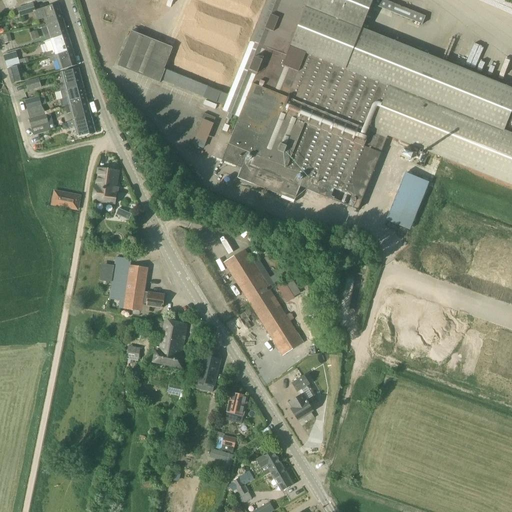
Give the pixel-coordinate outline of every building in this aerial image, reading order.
[(511,112),(511,88),(362,28),(373,0),(183,0),(166,45),(132,31),(118,66),(161,83),(161,81),(162,80),(225,105),(223,111),(240,118),(223,161),(242,168),(238,178),(295,201),(300,187),(359,210),(388,136),(511,185),(511,133),(505,131),(511,112)] [(33,4),(18,8),(20,17),(35,12),(36,12),(36,11),(33,4)] [(46,8),(36,11),(36,12),(38,20),(44,18),(45,19),(47,24),(47,25),(63,19),(58,4),(46,8)] [(47,27),(42,28),(44,35),(46,42),(52,40),(68,35),(64,22),(63,19),(47,25),(47,27)] [(5,43),(12,41),(10,33),(0,35),(0,44),(0,46),(6,45),(5,43)] [(55,51),(46,53),(48,58),(50,57),(73,50),(72,47),(68,35),(52,40),(55,51)] [(73,50),(50,57),(52,62),(58,60),(61,70),(78,65),(73,50)] [(11,59),(5,61),(8,69),(21,65),(26,64),(24,58),(19,60),(16,51),(10,53),(11,59)] [(21,65),(8,69),(12,84),(25,80),(21,65)] [(65,84),(59,85),(60,91),(66,89),(83,85),(79,68),(62,73),(65,84)] [(39,78),(25,82),(28,91),(41,87),(39,78)] [(66,89),(61,91),(63,99),(61,101),(62,107),(65,106),(70,105),(87,101),(87,100),(83,85),(66,89)] [(39,96),(25,100),(28,110),(42,106),(42,105),(40,97),(39,96)] [(70,105),(65,106),(67,114),(72,113),(74,121),(68,122),(68,123),(69,123),(91,116),(87,101),(70,105)] [(203,119),(213,124),(216,118),(204,113),(202,119),(203,119)] [(30,119),(29,119),(32,128),(49,123),(46,114),(30,119)] [(96,133),(91,116),(69,123),(68,123),(70,128),(76,127),(79,137),(96,133)] [(115,193),(118,170),(97,168),(95,186),(94,186),(92,201),(115,204),(116,193),(115,193)] [(408,229),(425,180),(400,171),(383,220),(408,229)] [(78,209),(80,196),(55,192),(53,205),(78,209)] [(246,249),(224,263),(250,304),(271,290),(276,287),(274,283),(295,270),(292,264),(271,278),(257,256),(252,259),(250,256),(246,249)] [(116,257),(110,299),(114,300),(114,303),(120,303),(119,308),(141,311),(143,312),(143,306),(149,307),(163,309),(165,295),(145,292),(148,269),(130,266),(131,259),(116,257)] [(110,281),(113,265),(101,263),(98,279),(110,281)] [(271,290),(250,304),(282,356),(304,342),(298,333),(272,291),(271,290)] [(181,357),(187,325),(163,321),(157,351),(156,351),(154,362),(182,367),(184,357),(181,357)] [(203,356),(197,381),(215,385),(221,360),(203,356)] [(295,387),(307,380),(304,375),(292,383),(295,387)] [(298,392),(310,384),(307,380),(295,387),(298,392)] [(244,416),(248,397),(232,393),(227,413),(225,420),(242,424),(243,416),(244,416)] [(298,420),(312,410),(308,404),(309,403),(303,394),(291,402),(297,411),(294,413),(298,420)] [(222,445),(221,450),(233,452),(234,448),(236,438),(225,436),(224,436),(222,445)] [(212,448),(209,457),(223,461),(222,467),(230,469),(234,455),(212,448)] [(265,456),(257,460),(264,474),(270,470),(281,464),(274,451),(265,456)] [(282,491),(293,485),(281,464),(270,470),(282,491)] [(235,481),(233,482),(234,486),(237,490),(245,485),(254,479),(250,471),(235,480),(235,481)] [(245,485),(237,490),(240,496),(239,497),(242,503),(252,498),(249,492),(245,485)] [(268,503),(252,511),(269,511),(272,510),(268,503)]
